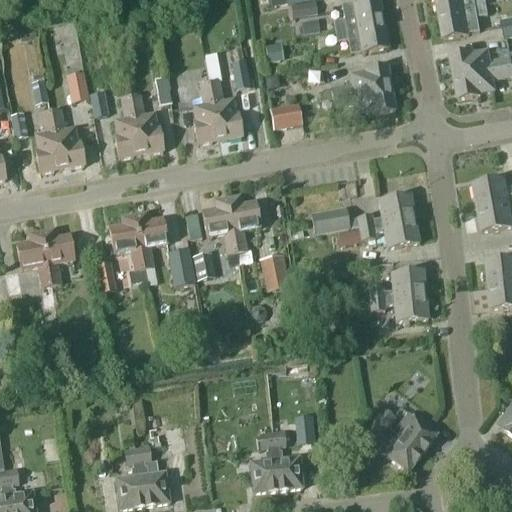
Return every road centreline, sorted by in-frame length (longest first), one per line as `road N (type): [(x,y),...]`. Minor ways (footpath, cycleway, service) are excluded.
road 1 (residential): [(0,213),(435,136)]
road 2 (residential): [(470,452),(435,136)]
road 3 (residential): [(435,136),(407,0)]
road 4 (residential): [(302,511),(427,500)]
